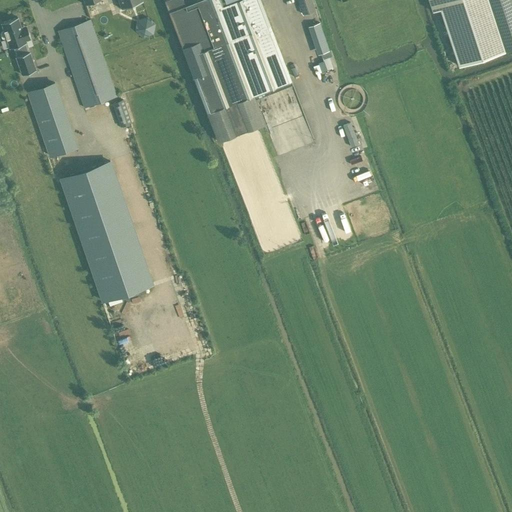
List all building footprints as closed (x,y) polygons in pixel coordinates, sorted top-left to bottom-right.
[(118,0),(121,8),(143,1),(143,0),(118,0)] [(198,0),(185,5),(182,0),(165,0),(164,0),(194,77),(218,141),(265,123),(254,95),(291,80),(260,0),(198,0)] [(297,0),(303,15),(315,10),(311,0),(297,0)] [(428,0),(432,11),(440,8),(458,66),(511,48),(511,2),(511,0),(428,0)] [(26,41),(31,39),(27,26),(21,28),(18,17),(1,23),(4,31),(2,31),(1,34),(2,38),(4,39),(6,38),(10,48),(13,47),(22,75),(36,70),(26,41)] [(138,21),(136,30),(143,37),(153,34),(155,24),(147,18),(138,21)] [(85,107),(117,96),(91,20),(59,32),(85,107)] [(322,52),(329,50),(319,22),(313,24),(322,52)] [(55,83),(28,92),(50,156),(77,147),(55,83)] [(122,100),(112,103),(121,126),(130,123),(131,123),(123,99),(122,100)] [(350,122),(343,125),(351,146),(358,143),(350,122)] [(152,284),(110,161),(61,178),(103,301),(152,284)]
